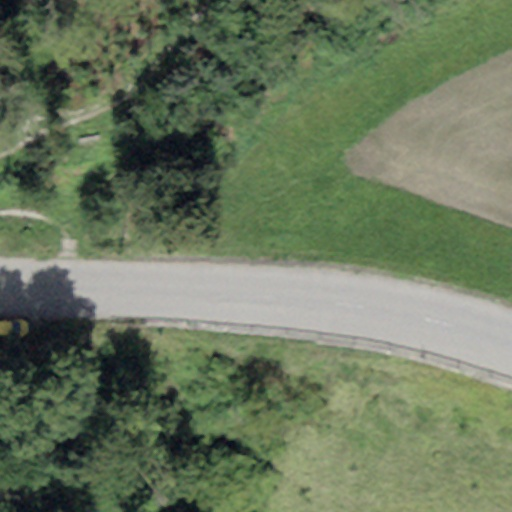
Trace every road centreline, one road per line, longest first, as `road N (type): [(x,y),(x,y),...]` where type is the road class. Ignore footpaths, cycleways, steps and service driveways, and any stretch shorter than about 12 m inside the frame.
road 1 (residential): [(511,347),(366,308),(245,298)]
road 2 (unclassified): [(245,298),(0,289)]
